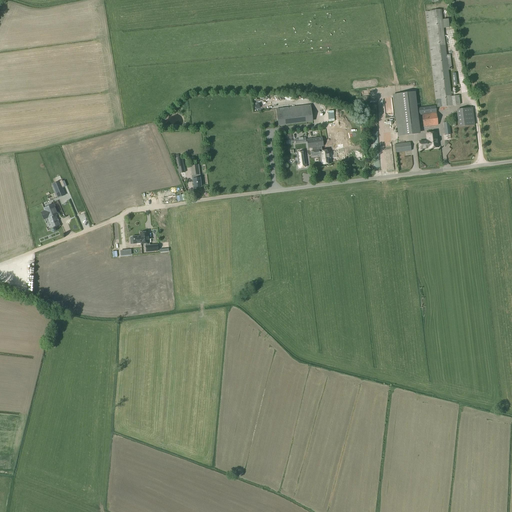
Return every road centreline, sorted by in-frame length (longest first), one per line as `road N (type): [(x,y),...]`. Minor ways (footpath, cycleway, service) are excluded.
road 1 (track): [(300,188),(130,210),(0,264)]
road 2 (unclassified): [(300,188),(511,161)]
